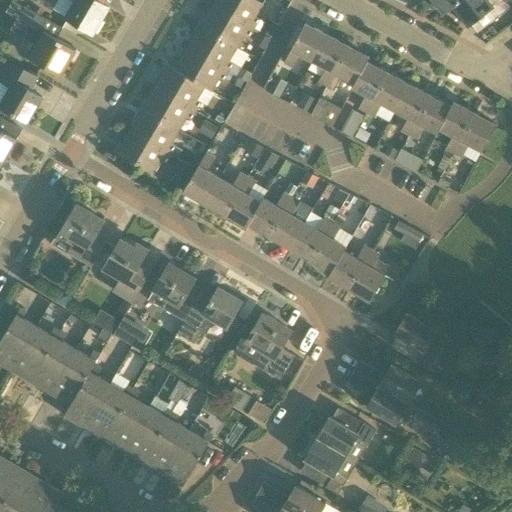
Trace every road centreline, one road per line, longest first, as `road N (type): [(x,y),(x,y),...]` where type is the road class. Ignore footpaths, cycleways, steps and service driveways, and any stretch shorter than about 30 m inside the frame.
road 1 (residential): [(66,152),(330,309),(342,331),(228,505),(209,511)]
road 2 (residential): [(337,0),(478,68),(511,56)]
road 3 (residential): [(156,511),(0,420)]
road 4 (residential): [(66,152),(156,0)]
road 5 (residential): [(0,262),(66,152)]
